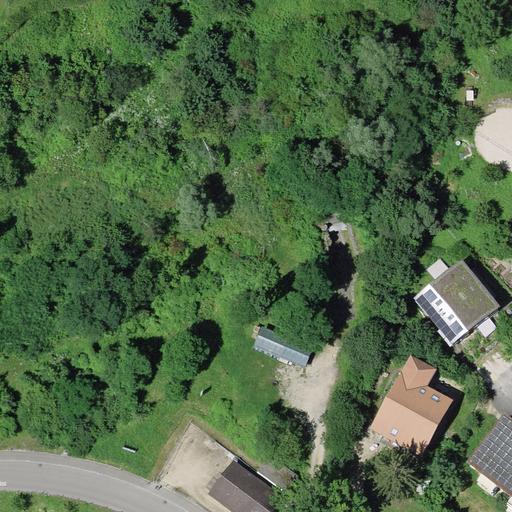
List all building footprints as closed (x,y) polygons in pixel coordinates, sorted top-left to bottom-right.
[(500,306),(462,258),(414,297),(452,344),(500,306)] [(314,345),(262,325),(254,346),(305,366),(314,345)] [(411,354),(370,428),(422,457),(454,400),(427,385),(437,368),(411,354)] [(466,462),(511,496),(511,418),(505,412),(466,462)] [(299,476),(269,454),(256,472),(286,494),(299,476)] [(236,457),(208,494),(232,511),(272,511),(286,494),(256,472),(236,457)]
